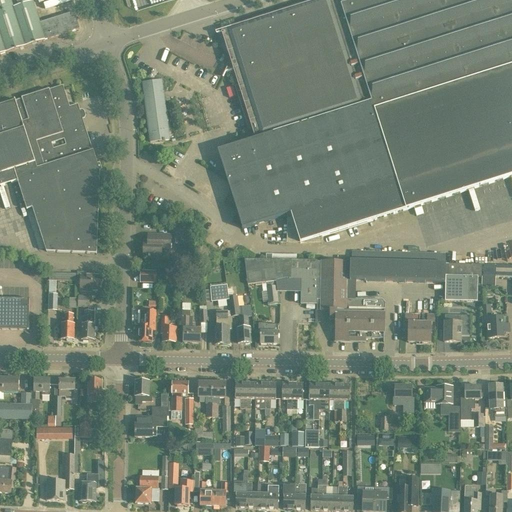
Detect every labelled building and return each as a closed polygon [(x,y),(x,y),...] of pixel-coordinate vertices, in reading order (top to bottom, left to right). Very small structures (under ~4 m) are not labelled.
[(0,0),(0,54),(45,41),(45,40),(79,30),(74,13),(72,13),(60,17),(39,23),(32,2),(13,8),(10,0),(0,0)] [(226,149),(218,152),(227,181),(230,191),(235,208),(237,213),(242,230),(287,216),(291,215),(300,244),(300,245),(303,244),(322,238),(414,209),(416,217),(424,215),(421,207),(511,177),(511,0),(362,0),(340,7),(337,0),(319,0),(312,3),(221,32),(228,54),(238,86),(235,87),(245,121),(249,132),(253,130),(256,140),(234,147),(233,143),(231,142),(226,144),(225,146),(226,149)] [(271,15),(314,2),(313,0),(306,0),(270,11),(271,15)] [(150,144),(170,141),(162,81),(142,84),(150,144)] [(70,110),(63,87),(50,92),(49,91),(22,100),(21,100),(0,106),(0,186),(18,181),(27,211),(33,210),(47,254),(97,256),(100,175),(102,174),(100,167),(98,168),(78,108),(70,110)] [(192,245),(192,242),(188,242),(188,230),(176,230),(175,244),(192,245)] [(170,252),(171,237),(149,236),(148,246),(144,246),(144,259),(161,259),(161,252),(170,252)] [(184,270),(196,270),(196,256),(184,256),(184,270)] [(267,292),(268,304),(269,304),(278,303),(277,288),(276,282),(291,280),(301,281),(301,289),(301,293),(300,305),(316,305),(316,300),(317,262),(317,261),(292,261),(272,260),(244,260),(248,286),(255,285),(266,283),(267,292)] [(320,300),(320,312),(322,312),(331,312),(331,322),(337,322),(336,343),(361,344),(361,340),(385,341),(386,312),(381,312),(381,309),(385,309),(385,303),(382,300),(355,299),(348,299),(348,281),(355,281),(447,284),(447,278),(448,278),(448,265),(349,262),(348,262),(321,262),(320,300)] [(483,288),(484,266),(448,265),(448,278),(447,278),(447,284),(446,302),(478,303),(481,303),(481,288),(483,288)] [(511,266),(484,266),(483,288),(495,288),(495,278),(511,278),(511,266)] [(99,291),(100,278),(86,278),(86,273),(77,272),(77,283),(81,283),(81,292),(87,292),(87,290),(99,291)] [(157,284),(157,273),(157,272),(140,272),(140,283),(157,284)] [(56,295),(56,281),(49,281),(48,311),(57,311),(58,295),(56,295)] [(228,301),(229,301),(228,298),(227,286),(210,288),(211,302),(228,301)] [(231,318),(232,317),(240,317),(240,318),(241,330),(238,330),(239,345),(251,344),(250,330),(249,330),(249,318),(252,318),(251,312),(242,312),(242,313),(240,313),(237,296),(228,298),(229,301),(228,301),(229,302),(230,314),(230,313),(231,318)] [(89,308),(89,298),(79,297),(78,308),(89,308)] [(0,300),(0,331),(29,332),(29,302),(0,300)] [(491,320),(491,306),(481,307),(482,329),(488,328),(489,340),(504,339),(504,335),(509,335),(509,319),(491,320)] [(207,311),(206,308),(199,308),(200,324),(208,324),(207,311)] [(156,321),(157,312),(145,312),(145,326),(140,326),(139,343),(152,343),(152,332),(155,332),(156,321)] [(94,341),(95,313),(85,313),(84,325),(82,325),(82,341),(94,341)] [(201,345),(201,331),(192,331),(193,319),(190,319),(190,313),(182,313),(182,333),(184,333),(184,344),(201,345)] [(230,313),(230,314),(218,313),(218,329),(215,329),(215,337),(216,337),(216,345),(229,345),(229,330),(232,330),(232,317),(231,318),(230,313)] [(74,325),(74,315),(65,315),(64,325),(62,325),(61,340),(74,340),(75,325),(74,325)] [(435,323),(435,315),(427,315),(427,323),(435,323)] [(445,324),(445,344),(461,344),(461,338),(464,338),(470,338),(470,329),(470,318),(461,318),(461,324),(445,324)] [(176,344),(176,329),(169,329),(169,319),(162,319),(162,336),(164,336),(163,343),(176,344)] [(278,346),(278,333),(278,326),(268,326),(268,325),(259,324),(258,334),(261,334),(261,346),(278,346)] [(421,344),(421,325),(410,324),(410,344),(421,344)] [(421,325),(421,344),(432,344),(432,325),(421,325)] [(19,394),(19,380),(0,379),(0,399),(4,399),(4,394),(19,394)] [(32,406),(32,420),(34,420),(34,427),(36,427),(36,421),(38,421),(39,394),(50,394),(50,380),(35,380),(34,391),(32,391),(32,401),(30,401),(30,406),(32,406)] [(75,391),(75,381),(59,381),(59,386),(55,386),(54,398),(53,417),(54,417),(54,418),(55,418),(55,421),(55,427),(61,427),(61,417),(62,417),(62,398),(65,398),(65,400),(77,400),(77,391),(75,391)] [(101,397),(101,382),(88,381),(88,396),(91,397),(91,404),(97,404),(98,397),(101,397)] [(153,403),(153,397),(148,397),(149,383),(136,382),(136,405),(142,405),(142,402),(153,403)] [(169,409),(169,411),(171,412),(182,412),(182,398),(181,398),(181,395),(188,395),(188,384),(173,384),(172,395),(172,398),(171,398),(171,402),(168,402),(168,409),(169,409)] [(213,419),(213,384),(199,384),(199,399),(206,399),(206,419),(213,419)] [(213,384),(213,419),(218,419),(218,406),(219,406),(219,399),(226,399),(226,384),(213,384)] [(246,410),(246,385),(236,385),(236,400),(242,400),(242,410),(245,410),(246,410)] [(255,400),(256,385),(246,385),(246,410),(245,410),(245,414),(250,414),(250,410),(250,400),(255,400)] [(265,410),(266,385),(256,385),(255,400),(261,400),(261,410),(265,410)] [(266,385),(265,410),(265,416),(269,416),(269,410),(270,400),(275,401),(275,386),(266,385)] [(292,415),(293,386),(283,386),(282,401),(289,401),(288,412),(282,412),(281,429),(288,429),(288,422),(291,422),(291,415),(292,415)] [(293,386),(292,415),(293,415),(297,415),(297,411),(297,401),(302,401),(303,386),(293,386)] [(319,419),(320,387),(309,386),(309,406),(315,406),(315,411),(312,411),(312,419),(319,419)] [(329,402),(330,387),(320,387),(319,419),(320,419),(320,414),(324,414),(324,411),(325,411),(329,414),(329,402)] [(340,423),(339,387),(330,387),(329,402),(335,402),(334,412),(334,423),(340,423)] [(339,387),(340,423),(346,423),(346,411),(344,411),(344,402),(349,402),(350,387),(339,387)] [(461,423),(470,422),(470,410),(475,410),(475,400),(481,400),(480,387),(464,388),(464,393),(460,393),(461,423)] [(503,408),(502,403),(502,387),(489,388),(490,410),(494,410),(494,416),(496,418),(505,417),(505,407),(503,408)] [(393,397),(392,406),(403,406),(403,414),(415,414),(415,398),(411,398),(411,388),(395,388),(395,397),(393,397)] [(424,388),(424,404),(436,404),(436,406),(441,406),(441,407),(441,416),(450,416),(450,406),(452,406),(452,388),(436,388),(436,389),(424,388)] [(30,406),(30,401),(30,395),(21,395),(21,406),(21,420),(32,420),(32,406),(30,406)] [(195,432),(194,418),(193,399),(185,399),(185,426),(193,426),(193,432),(195,432)] [(0,419),(21,420),(21,406),(0,405),(0,419)] [(169,409),(168,409),(153,409),(153,418),(151,418),(167,418),(168,418),(169,418),(169,411),(169,409)] [(483,429),(483,415),(473,415),(473,429),(483,429)] [(485,417),(484,443),(485,443),(485,451),(503,451),(503,453),(506,453),(506,445),(493,445),(493,427),(485,427),(485,417)] [(168,429),(167,418),(151,418),(151,426),(136,426),(136,439),(151,439),(151,437),(157,437),(156,429),(168,429)] [(380,418),(380,431),(388,432),(388,429),(389,418),(380,418)] [(222,419),(222,433),(225,433),(225,437),(227,437),(227,441),(231,441),(231,432),(230,432),(230,419),(222,419)] [(78,439),(80,439),(80,438),(102,438),(102,430),(91,430),(91,424),(79,424),(79,427),(78,439)] [(49,440),(62,440),(62,428),(49,428),(49,440)] [(0,448),(0,463),(10,464),(13,431),(1,430),(0,441),(0,448)] [(318,441),(319,441),(319,431),(305,431),(305,440),(305,448),(318,448),(318,441)] [(305,448),(305,440),(304,440),(304,433),(292,433),(292,447),(304,447),(304,448),(305,448)] [(264,449),(264,435),(255,434),(255,447),(259,447),(259,449),(264,449)] [(280,445),(289,445),(289,434),(280,434),(280,445)] [(357,435),(357,447),(376,446),(375,434),(357,435)] [(264,449),(269,449),(269,447),(277,447),(278,437),(265,436),(265,435),(264,435),(264,449)] [(379,435),(379,447),(394,446),(393,435),(379,435)] [(235,447),(245,447),(245,437),(235,437),(235,447)] [(398,449),(411,450),(411,438),(398,437),(398,449)] [(319,442),(319,441),(318,441),(318,448),(323,448),(323,450),(328,450),(328,447),(326,447),(326,442),(319,442)] [(196,444),(196,457),(213,457),(213,444),(196,444)] [(296,459),(296,449),(283,448),(282,458),(296,459)] [(269,449),(264,449),(259,449),(259,459),(269,459),(269,449)] [(298,449),(298,458),(308,458),(308,449),(298,449)] [(343,452),(343,469),(351,469),(351,452),(343,452)] [(506,466),(507,453),(499,453),(499,462),(499,465),(506,466)] [(445,464),(457,464),(457,455),(445,455),(445,464)] [(74,475),(74,456),(66,456),(64,482),(47,481),(46,501),(65,502),(65,491),(74,492),(74,475)] [(179,464),(169,464),(168,464),(168,471),(168,478),(168,492),(169,492),(169,490),(176,490),(176,507),(189,507),(189,494),(194,494),(194,482),(190,482),(190,479),(180,479),(180,490),(178,490),(179,464)] [(0,481),(0,493),(11,495),(12,485),(14,485),(15,472),(3,471),(2,482),(0,481)] [(486,486),(486,474),(486,473),(477,472),(477,486),(486,486)] [(79,484),(78,503),(79,503),(95,504),(95,495),(95,494),(95,491),(97,491),(97,488),(104,489),(104,476),(98,476),(98,477),(87,477),(87,485),(80,484),(79,484)] [(247,509),(248,484),(248,476),(243,476),(243,495),(237,494),(236,508),(247,509)] [(285,510),(295,511),(296,476),(295,476),(295,484),(283,484),(283,496),(285,496),(285,510)] [(296,476),(295,511),(304,511),(305,497),(306,485),(299,485),(300,476),(296,476)] [(311,511),(321,511),(323,476),(322,476),(322,480),(318,480),(317,498),(311,498),(311,511)] [(322,511),(331,511),(332,499),(327,498),(327,476),(323,476),(321,511),(322,511)] [(158,491),(158,478),(142,477),(140,477),(140,490),(136,490),(136,505),(151,505),(151,490),(158,491)] [(417,508),(418,480),(407,479),(406,489),(398,489),(397,511),(410,511),(410,508),(417,508)] [(213,508),(213,494),(205,493),(205,484),(199,484),(199,493),(200,493),(200,508),(213,508)] [(257,509),(258,485),(257,495),(252,495),(252,484),(248,484),(247,509),(257,509)] [(267,510),(268,484),(263,484),(263,485),(258,485),(257,509),(267,510)] [(268,484),(267,510),(277,510),(278,496),(272,496),(273,484),(268,484)] [(213,494),(213,508),(226,509),(226,494),(228,494),(229,485),(222,485),(222,494),(213,494)] [(342,511),(343,487),(338,487),(338,499),(332,499),(331,511),(342,511)] [(343,487),(342,511),(352,511),(353,499),(347,499),(347,487),(343,487)] [(479,511),(481,495),(475,495),(475,490),(472,490),(472,488),(466,487),(464,511),(479,511)] [(374,511),(375,494),(363,494),(364,488),(357,488),(357,500),(363,500),(362,511),(374,511)] [(375,494),(374,511),(385,511),(386,501),(392,501),(393,490),(386,489),(386,495),(375,494)] [(449,503),(450,493),(435,493),(434,511),(446,511),(447,502),(449,503)] [(501,511),(502,504),(502,497),(491,496),(489,511),(501,511)]
